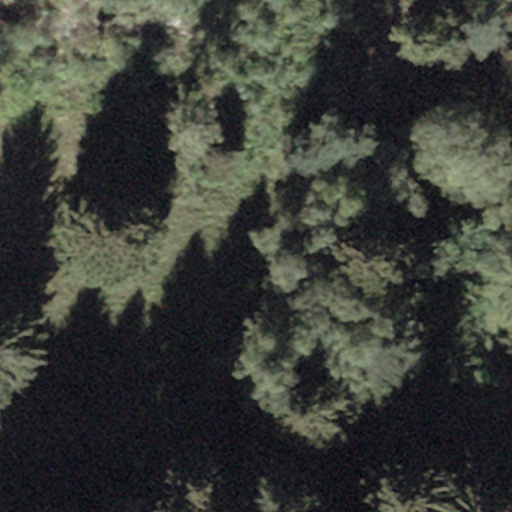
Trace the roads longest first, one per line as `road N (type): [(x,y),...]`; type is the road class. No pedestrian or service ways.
road 1 (track): [(511,393),(283,432),(79,318),(0,252)]
road 2 (track): [(0,447),(100,494),(90,511)]
